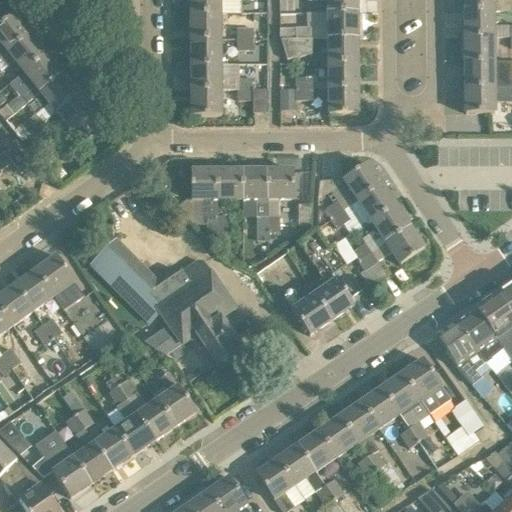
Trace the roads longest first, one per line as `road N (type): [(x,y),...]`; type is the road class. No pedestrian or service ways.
road 1 (tertiary): [(123,511),(472,277)]
road 2 (residential): [(388,144),(161,138)]
road 3 (residential): [(0,250),(161,138)]
road 4 (residential): [(472,277),(388,144)]
road 5 (residential): [(391,106),(429,106),(431,0)]
road 6 (residential): [(161,138),(151,114),(152,0)]
